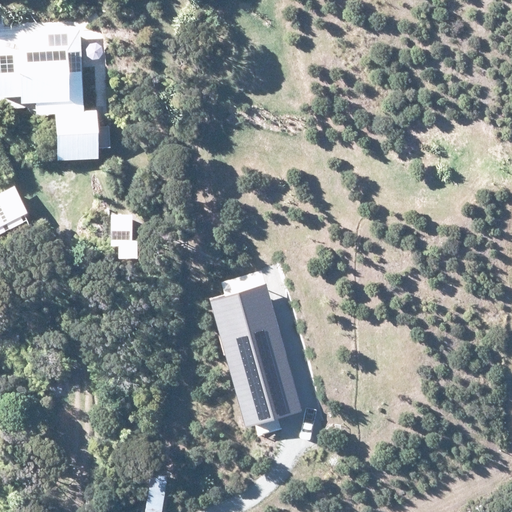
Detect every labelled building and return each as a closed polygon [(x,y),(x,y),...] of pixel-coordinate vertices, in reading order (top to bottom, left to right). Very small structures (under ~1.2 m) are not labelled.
[(82,111),(77,29),(33,30),(33,38),(9,39),(10,52),(0,52),(0,97),(13,96),(14,104),(27,103),(28,114),(82,111)] [(88,113),(52,115),(54,154),(90,153),(88,113)] [(0,227),(27,214),(13,185),(0,191),(0,227)] [(131,241),(116,240),(115,257),(131,257),(131,241)] [(212,300),(247,427),(303,411),(267,284),(212,300)]
